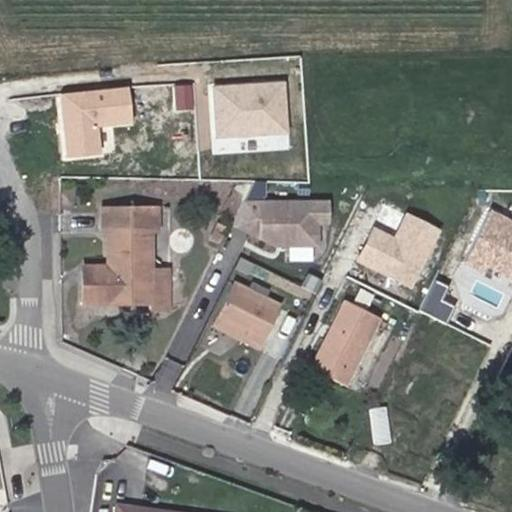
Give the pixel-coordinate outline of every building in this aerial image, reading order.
[(287,204),(258,188),(238,225),(250,231),(264,205),(282,214),(287,204)] [(442,204),(460,206),(462,190),(443,189),(442,204)] [(268,240),(282,214),(264,205),(250,231),(268,240)] [(168,271),(150,271),(150,228),(141,227),(141,209),(103,209),(102,230),(107,230),(109,266),(109,272),(83,272),(83,302),(151,303),(151,308),(169,308),(168,271)] [(156,209),(141,209),(141,227),(150,228),(155,228),(156,209)] [(474,248),(464,265),(475,271),(485,253),(474,248)] [(447,327),(487,348),(510,305),(453,276),(430,319),(447,327)] [(228,327),(223,338),(236,344),(241,333),(259,342),(278,305),(263,297),(268,289),(251,282),(246,289),(232,283),(213,320),(228,327)] [(343,383),(377,317),(346,301),(312,367),(343,383)] [(409,359),(425,368),(447,327),(430,319),(409,359)] [(184,511),(116,502),(114,511),(184,511)]
